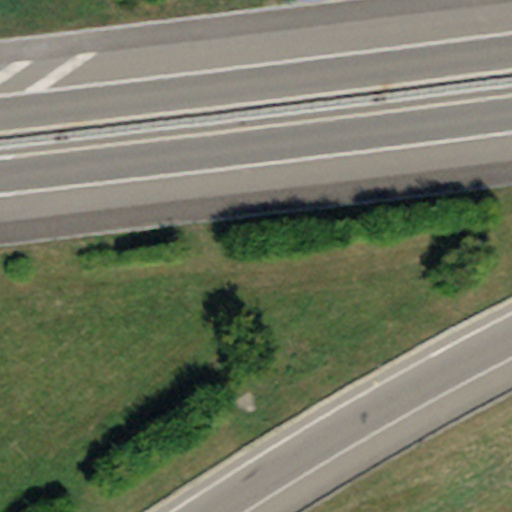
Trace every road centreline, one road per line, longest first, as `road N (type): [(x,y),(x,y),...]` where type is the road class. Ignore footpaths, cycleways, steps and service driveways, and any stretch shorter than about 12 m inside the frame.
road 1 (motorway): [(511,52),(0,118)]
road 2 (motorway): [(0,178),(511,113)]
road 3 (motorway): [(207,511),(291,456),(511,336)]
